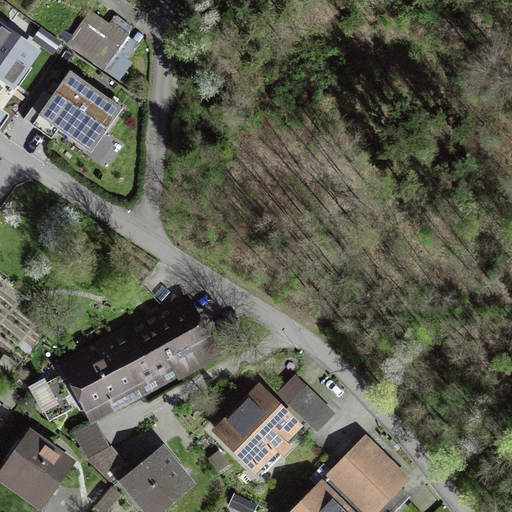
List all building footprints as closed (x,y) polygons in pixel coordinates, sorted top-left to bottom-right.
[(97,21),(76,53),(113,77),(134,45),(97,21)] [(43,60),(0,30),(0,87),(16,99),(43,60)] [(64,63),(29,118),(57,135),(61,129),(94,149),(125,101),(64,63)] [(127,362),(139,385),(173,368),(179,379),(218,360),(190,304),(132,334),(142,355),(127,362)] [(142,355),(132,334),(71,368),(97,408),(139,385),(127,362),(142,355)] [(54,376),(34,385),(49,418),(69,409),(54,376)] [(333,411),(306,389),(291,406),(318,429),(333,411)] [(304,432),(259,390),(214,438),(259,479),(304,432)] [(126,465),(163,439),(150,420),(112,446),(126,465)] [(97,426),(78,435),(89,458),(106,447),(97,426)] [(44,511),(76,469),(30,435),(0,476),(0,482),(39,511),(44,511)] [(360,511),(393,511),(417,488),(372,445),(332,486),(360,511)] [(122,468),(106,447),(89,458),(109,480),(122,468)] [(176,511),(199,492),(163,451),(122,486),(143,511),(176,511)] [(97,497),(105,508),(123,495),(114,484),(97,497)] [(295,511),(340,511),(344,508),(320,486),(295,511)]
